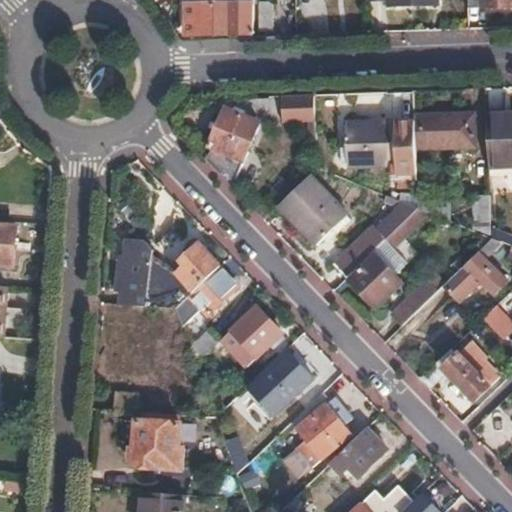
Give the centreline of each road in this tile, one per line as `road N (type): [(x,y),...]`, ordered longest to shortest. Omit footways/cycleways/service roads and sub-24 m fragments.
road 1 (residential): [(136,117),(511,506)]
road 2 (residential): [(83,133),(60,511)]
road 3 (residential): [(157,68),(511,58)]
road 4 (residential): [(157,68),(144,29),(120,9),(88,3),(45,23)]
road 5 (residential): [(45,23),(32,41),(28,85),(43,112),(83,133)]
